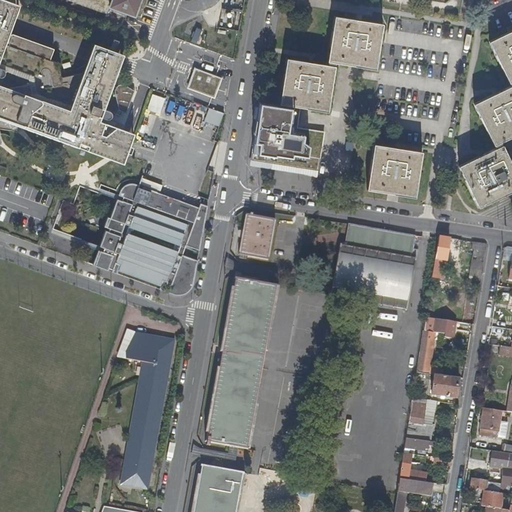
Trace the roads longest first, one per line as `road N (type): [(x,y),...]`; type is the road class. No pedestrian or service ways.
road 1 (residential): [(453,511),(497,235)]
road 2 (residential): [(497,235),(226,195)]
road 3 (unclassified): [(204,319),(0,249)]
road 4 (residential): [(260,0),(226,195)]
road 5 (residential): [(204,319),(169,511)]
road 6 (residential): [(226,195),(204,319)]
